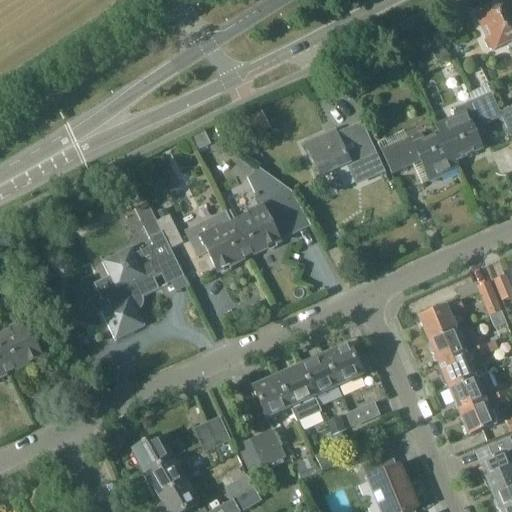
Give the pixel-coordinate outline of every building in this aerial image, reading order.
[(508,49),(511,47),(511,4),(510,0),(507,0),(476,15),(486,37),(484,43),(487,50),(492,51),(506,44),(508,49)] [(442,43),(430,49),(436,62),(449,56),(442,43)] [(457,170),(454,162),(480,150),(472,131),(501,118),(499,113),(491,94),(452,110),(452,119),(437,126),(457,170)] [(511,107),(499,113),(501,118),(509,137),(511,136),(511,107)] [(270,128),(261,112),(236,126),(244,142),(270,128)] [(334,132),(303,147),(319,179),(356,162),(365,181),(384,172),(368,139),(360,122),(335,133),(334,132)] [(457,170),(437,126),(440,134),(424,140),(418,135),(380,151),(391,175),(420,162),(429,182),(457,170)] [(204,132),(190,139),(197,152),(207,147),(209,143),(204,132)] [(230,211),(226,213),(248,258),(279,244),(277,239),(308,224),(295,200),(291,192),(258,171),(247,180),(261,210),(236,223),(234,219),(230,211)] [(160,220),(168,216),(165,209),(157,213),(160,220)] [(355,232),(376,223),(371,212),(350,221),(355,232)] [(206,228),(187,236),(197,258),(207,253),(217,273),(248,258),(226,213),(204,224),(206,228)] [(170,249),(181,243),(168,218),(157,224),(170,249)] [(108,278),(93,285),(104,310),(99,312),(114,342),(143,327),(130,300),(139,295),(141,299),(158,290),(153,280),(165,274),(168,281),(182,274),(161,233),(148,240),(152,247),(134,255),(131,248),(101,263),(108,278)] [(39,313),(51,307),(31,267),(19,273),(39,313)] [(511,289),(511,290),(505,276),(494,281),(502,301),(511,296),(511,289)] [(489,316),(501,311),(489,282),(477,288),(489,316)] [(428,342),(455,331),(449,316),(463,310),(459,301),(418,318),(428,342)] [(0,354),(10,374),(41,359),(46,356),(29,322),(24,325),(0,336),(0,354)] [(438,365),(465,354),(455,331),(428,342),(438,365)] [(79,350),(88,345),(82,335),(74,339),(79,350)] [(473,350),(489,343),(485,336),(470,342),(473,350)] [(477,358),(492,352),(489,343),(473,350),(465,354),(438,365),(447,389),(490,371),(474,377),(469,365),(478,361),(477,358)] [(344,348),(343,345),(333,350),(334,351),(324,356),(337,387),(360,377),(347,346),(344,348)] [(0,378),(10,374),(0,354),(0,378)] [(337,387),(324,356),(312,361),(311,360),(300,365),(301,366),(315,396),(337,387)] [(298,368),(297,366),(287,371),(287,373),(278,377),(292,407),(298,420),(321,410),(315,396),(301,366),(298,368)] [(497,386),(490,371),(447,389),(457,412),(507,392),(504,383),(497,386)] [(292,407),(278,377),(265,383),(264,381),(254,386),(255,387),(253,388),(266,418),(292,407)] [(467,437),(494,425),(488,411),(497,408),(496,406),(510,399),(507,392),(457,412),(467,437)] [(351,428),(377,416),(372,404),(346,415),(351,428)] [(332,437),(346,431),(340,417),(326,423),(332,437)] [(216,447),(228,441),(218,419),(206,425),(216,447)] [(204,452),(216,447),(206,425),(194,430),(204,452)] [(273,430),(259,437),(271,463),(272,465),(286,459),(285,457),(273,430)] [(158,437),(133,452),(145,474),(146,475),(182,455),(185,453),(178,442),(176,443),(165,449),(158,437)] [(259,437),(247,442),(260,468),(260,470),(272,465),(271,463),(259,437)] [(511,445),(509,438),(483,449),(488,461),(479,464),(489,488),(511,478),(511,445)] [(353,440),(340,445),(346,457),(358,452),(353,440)] [(247,442),(237,447),(249,473),(250,475),(260,470),(260,468),(247,442)] [(182,455),(146,475),(159,498),(184,483),(194,478),(182,455)] [(395,468),(390,456),(366,465),(371,478),(366,480),(378,511),(407,511),(412,510),(412,509),(415,508),(398,466),(395,468)] [(301,481),(317,475),(311,458),(296,463),(301,481)] [(247,477),(224,490),(231,502),(232,502),(254,489),(255,489),(260,486),(255,477),(249,480),(247,477)] [(511,478),(489,488),(499,511),(511,506),(511,478)] [(184,483),(159,498),(166,511),(183,511),(196,505),(184,483)] [(254,489),(232,502),(237,511),(243,511),(262,502),(260,500),(255,489),(254,489)] [(237,511),(232,502),(231,502),(213,511),(237,511)]
